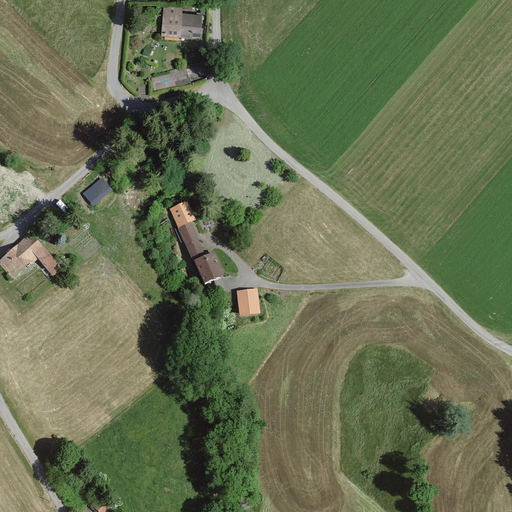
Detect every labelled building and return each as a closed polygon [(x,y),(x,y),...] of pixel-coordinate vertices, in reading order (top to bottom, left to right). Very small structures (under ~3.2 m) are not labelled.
[(182,9),(163,8),(162,39),(199,40),(200,16),(181,16),(182,9)] [(189,86),(185,70),(150,78),(153,94),(189,86)] [(14,180),(7,173),(0,179),(0,220),(1,221),(15,209),(20,214),(29,206),(20,197),(31,186),(20,174),(14,180)] [(84,192),(93,202),(111,185),(102,175),(84,192)] [(197,221),(183,206),(170,212),(178,229),(176,230),(191,262),(204,257),(189,225),(197,221)] [(63,271),(32,235),(0,261),(0,267),(12,282),(39,261),(54,279),(63,271)] [(224,278),(214,256),(194,265),(204,287),(224,278)] [(257,293),(238,294),(240,316),(259,315),(257,293)] [(117,511),(118,511),(96,495),(87,507),(93,511),(117,511)]
